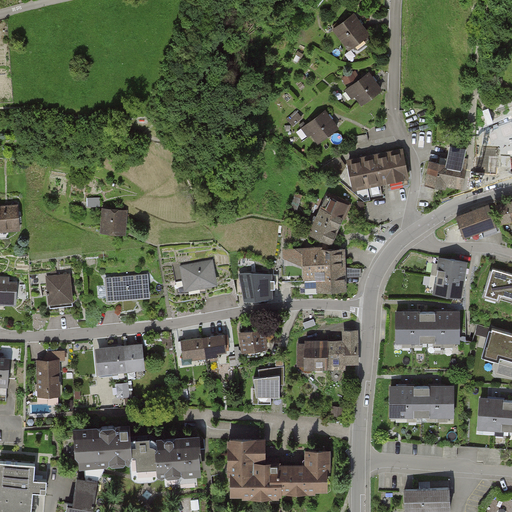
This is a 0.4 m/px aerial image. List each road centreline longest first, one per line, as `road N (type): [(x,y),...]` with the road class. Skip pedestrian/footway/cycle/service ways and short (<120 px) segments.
road 1 (residential): [(0,337),(168,325),(298,305),(370,307)]
road 2 (residential): [(414,230),(415,168),(393,109),(396,0)]
road 3 (residential): [(359,460),(370,307)]
